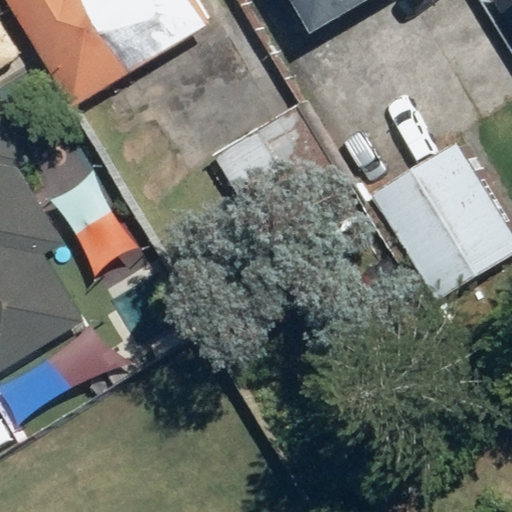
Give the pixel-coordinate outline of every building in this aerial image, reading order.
[(229,15),(219,0),(27,0),(91,101),(229,15)] [(321,0),(335,24),(375,0),(321,0)] [(0,368),(4,374),(98,317),(55,246),(71,236),(20,152),(32,145),(0,92),(0,368)] [(308,107),(225,153),(252,202),(335,157),(308,107)] [(384,189),(451,296),(511,258),(511,204),(470,137),(384,189)]
